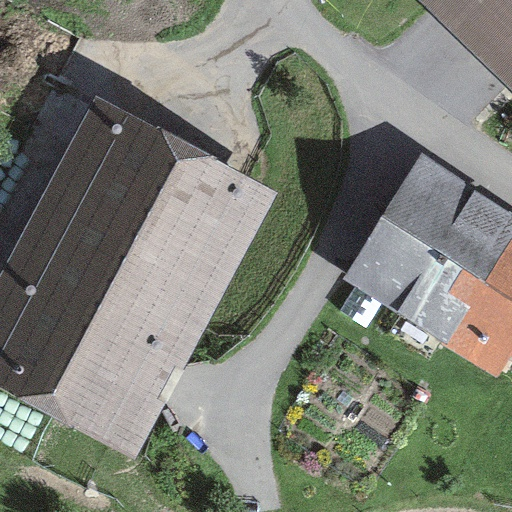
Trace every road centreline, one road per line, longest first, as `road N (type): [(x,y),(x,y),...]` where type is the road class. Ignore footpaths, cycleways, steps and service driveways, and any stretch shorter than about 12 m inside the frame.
road 1 (track): [(403,122),(247,375),(214,400),(175,393)]
road 2 (track): [(284,0),(403,122),(511,186)]
road 3 (track): [(289,5),(198,83),(175,126)]
